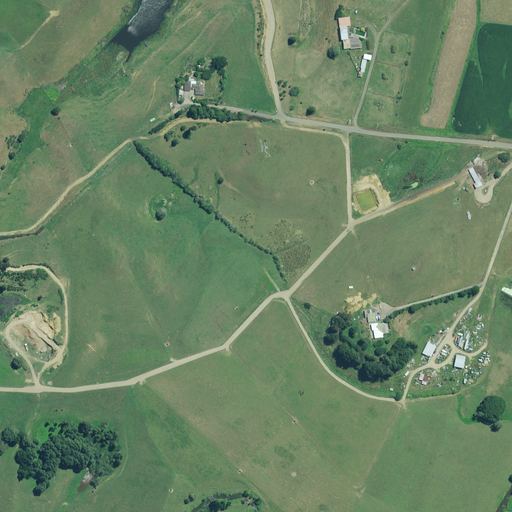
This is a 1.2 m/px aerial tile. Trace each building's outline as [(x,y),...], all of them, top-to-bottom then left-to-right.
[(350,26),(349,17),(338,18),(340,40),(347,39),(346,26),(350,26)] [(358,42),(358,39),(342,40),(343,49),(361,48),(361,42),(358,42)] [(361,67),(361,68),(360,71),(364,72),(365,68),(367,59),(370,60),(371,55),(363,54),(361,67)] [(194,89),(194,95),(204,95),(204,84),(202,84),(202,82),(190,81),(184,81),(183,91),(190,91),(190,89),(194,89)] [(482,185),(472,167),(468,170),(475,183),(473,184),(475,188),(482,185)] [(374,313),(374,309),(364,311),(365,318),(367,317),(368,322),(375,321),(374,313)] [(383,337),(382,334),(388,333),(386,323),(382,323),(377,324),(377,323),(370,324),(371,330),(373,330),(374,338),(383,337)] [(436,346),(428,342),(422,353),(431,357),(436,346)] [(465,357),(456,355),(454,366),(463,368),(465,357)] [(419,379),(422,381),(421,384),(426,385),(429,376),(424,375),(421,374),(419,379)]
